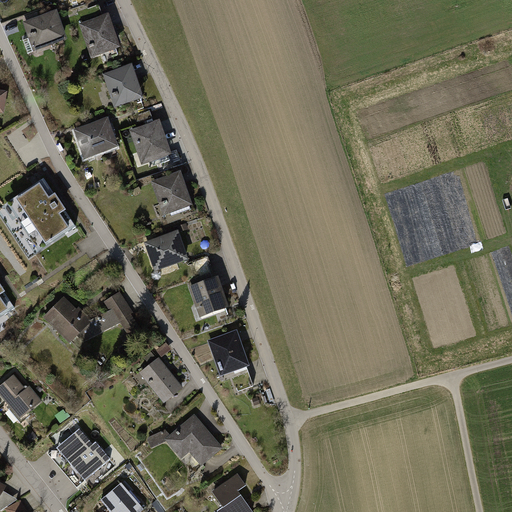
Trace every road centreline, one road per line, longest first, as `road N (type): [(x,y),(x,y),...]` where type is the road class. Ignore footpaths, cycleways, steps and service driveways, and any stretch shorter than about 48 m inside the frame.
road 1 (residential): [(0,32),(63,171),(284,511)]
road 2 (residential): [(287,511),(295,473),(291,418),(204,178),(123,0)]
road 3 (track): [(291,418),(511,361)]
road 4 (track): [(454,376),(481,511)]
